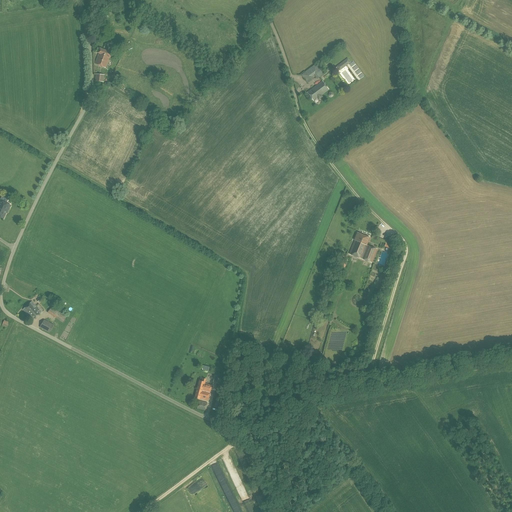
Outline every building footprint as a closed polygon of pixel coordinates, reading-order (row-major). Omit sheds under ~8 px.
[(95,64),(105,68),(109,57),(110,58),(112,52),(100,48),(98,53),(99,53),(99,55),(98,55),(95,64)] [(336,67),(339,71),(348,64),(345,60),(336,67)] [(301,75),(307,83),(314,79),(312,76),(314,75),(317,79),(324,74),(316,64),(301,75)] [(95,81),(104,82),(104,75),(96,74),(95,81)] [(307,92),(314,101),(317,98),(319,100),(323,97),(321,95),(329,89),(322,81),(307,92)] [(0,216),(4,218),(7,209),(8,210),(10,205),(0,200),(0,216)] [(349,254),(372,262),(377,249),(367,245),(370,237),(357,232),(355,238),(351,248),(349,254)] [(380,262),(383,264),(388,256),(384,254),(380,262)] [(346,268),(350,261),(345,258),(341,265),(346,268)] [(375,287),(380,290),(387,274),(382,271),(375,287)] [(32,301),(23,309),(27,314),(28,314),(33,320),(42,312),(32,301)] [(48,313),(63,323),(66,318),(60,313),(62,311),(58,308),(56,311),(51,307),(48,313)] [(40,327),(50,333),(54,325),(44,319),(40,327)] [(198,388),(195,397),(200,399),(200,398),(208,400),(210,391),(212,385),(205,383),(206,379),(203,378),(202,381),(200,381),(198,388)] [(214,406),(220,409),(223,399),(217,397),(214,406)] [(197,409),(205,411),(207,402),(199,400),(197,409)] [(235,465),(234,462),(228,465),(233,476),(236,475),(232,467),(235,465)]
